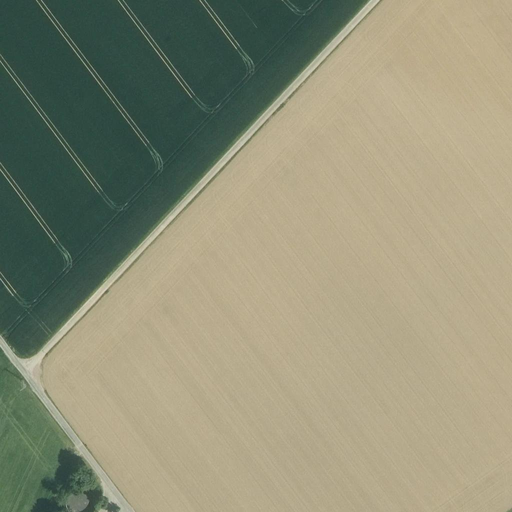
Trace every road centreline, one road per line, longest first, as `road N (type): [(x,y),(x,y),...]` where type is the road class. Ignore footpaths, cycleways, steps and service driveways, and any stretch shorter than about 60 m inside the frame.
road 1 (track): [(375,0),(25,371)]
road 2 (unclassified): [(0,338),(130,511)]
